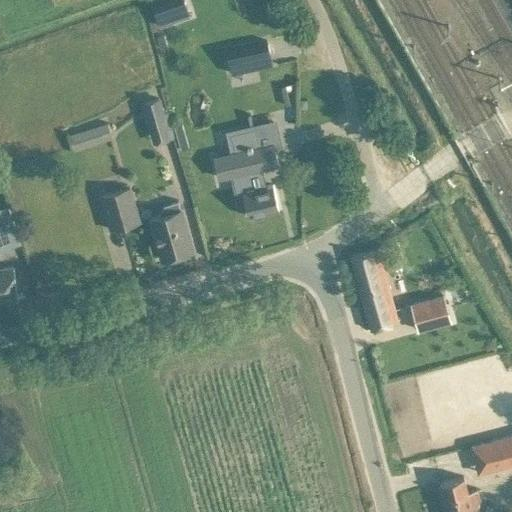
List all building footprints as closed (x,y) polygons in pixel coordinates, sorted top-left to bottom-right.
[(172,0),(164,0),(152,4),(159,25),(179,18),(172,0)] [(172,0),(179,18),(195,12),(191,0),(172,0)] [(259,1),(211,6),(214,32),(262,26),(259,1)] [(163,34),(158,35),(161,47),(166,46),(163,34)] [(267,39),(226,48),(231,72),(273,63),(267,39)] [(291,100),(286,81),(281,82),(285,101),(291,100)] [(144,101),(148,117),(151,125),(165,121),(158,97),(144,101)] [(70,133),(74,148),(114,136),(109,121),(70,133)] [(182,148),(189,147),(182,122),(175,123),(182,148)] [(251,127),(230,132),(234,150),(239,171),(231,173),(231,174),(239,207),(246,205),(248,215),(279,207),(273,183),(266,185),(262,167),(279,163),(276,151),(274,141),(258,145),(257,143),(258,143),(254,126),(251,127)] [(111,228),(140,220),(130,185),(101,193),(111,228)] [(162,213),(150,217),(162,257),(193,249),(179,199),(163,203),(161,208),(162,213)] [(0,247),(21,240),(8,202),(0,205),(0,247)] [(403,258),(398,242),(387,245),(391,261),(403,258)] [(378,248),(350,256),(371,327),(399,319),(378,248)] [(0,299),(18,297),(14,264),(0,265),(0,299)] [(443,293),(412,302),(419,328),(450,320),(443,293)] [(500,466),(511,462),(511,433),(493,439),(500,466)] [(483,511),(477,487),(468,490),(464,475),(440,481),(448,511),(483,511)]
